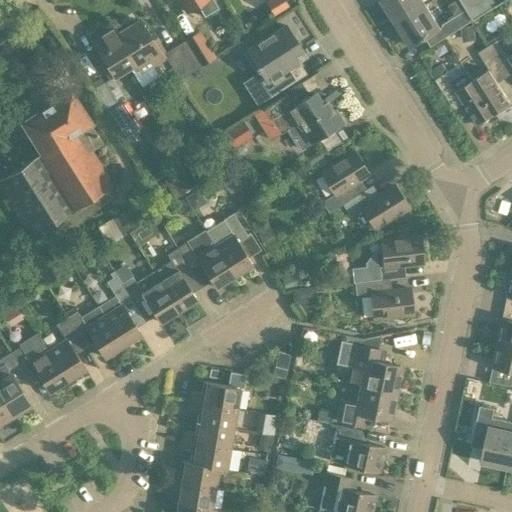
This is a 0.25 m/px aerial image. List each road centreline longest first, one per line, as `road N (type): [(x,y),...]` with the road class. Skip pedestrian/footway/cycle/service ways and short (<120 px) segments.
road 1 (residential): [(423,485),(468,254),(449,196)]
road 2 (residential): [(449,196),(326,0)]
road 3 (residential): [(117,394),(250,308)]
road 4 (residential): [(0,467),(117,394)]
road 5 (residential): [(107,511),(129,484),(135,429),(117,394)]
